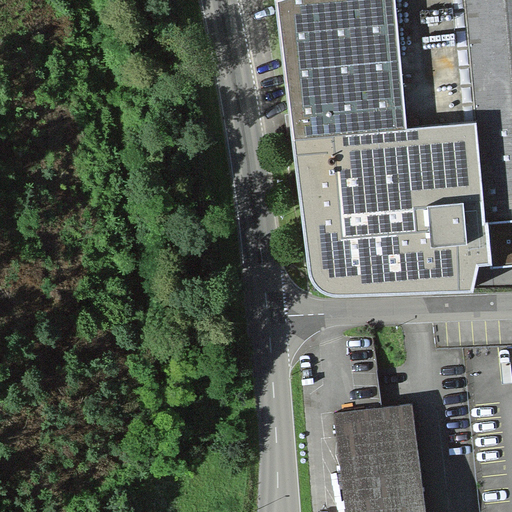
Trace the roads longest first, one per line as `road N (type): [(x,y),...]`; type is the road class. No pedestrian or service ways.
road 1 (track): [(83,0),(121,115),(160,449),(212,441),(240,402),(271,424)]
road 2 (primary): [(274,511),(264,311),(219,0)]
